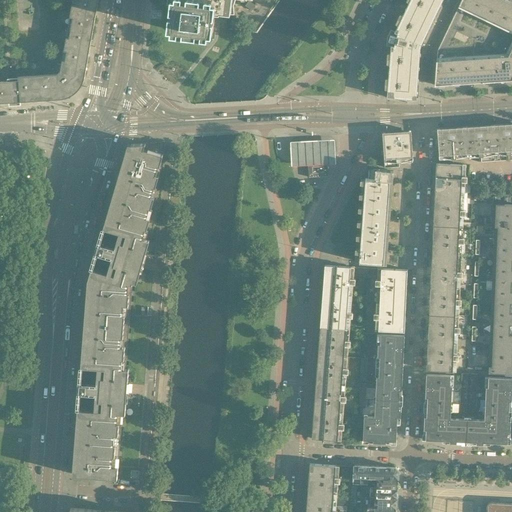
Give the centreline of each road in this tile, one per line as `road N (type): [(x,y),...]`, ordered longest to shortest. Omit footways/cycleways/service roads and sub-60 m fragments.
road 1 (residential): [(169,126),(144,494)]
road 2 (secondary): [(77,130),(50,233),(37,487)]
road 3 (residential): [(411,455),(429,113)]
road 4 (residential): [(287,450),(302,257),(352,120)]
road 5 (secondary): [(57,489),(73,281),(87,225)]
road 6 (tertiary): [(353,107),(179,116),(146,97),(134,65)]
road 7 (tertiary): [(169,126),(352,120)]
road 8 (residential): [(411,455),(287,450)]
